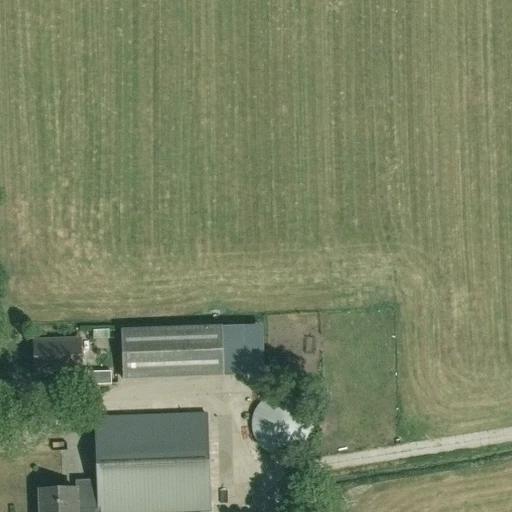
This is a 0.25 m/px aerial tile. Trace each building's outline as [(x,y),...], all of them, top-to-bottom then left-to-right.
[(247,327),(228,331),(230,344),(250,340),(247,327)] [(224,377),(224,373),(222,329),(122,331),(123,380),(224,377)] [(81,373),(80,341),(35,343),(36,375),(81,373)] [(111,372),(85,373),(86,386),(112,385),(111,372)] [(310,437),(312,426),(310,415),(305,406),(296,399),(286,396),(276,396),(266,399),(257,406),(252,416),(250,426),(252,437),(257,446),(266,453),(276,456),(286,456),(296,453),(305,446),(310,437)] [(98,511),(209,511),(206,415),(95,418),(97,492),(76,493),(76,489),(40,491),(40,511),(76,511),(77,510),(98,509),(98,511)]
